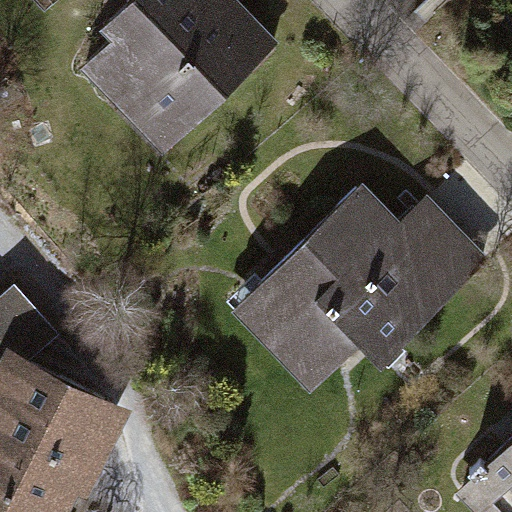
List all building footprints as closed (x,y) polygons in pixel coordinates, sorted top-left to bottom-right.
[(74,77),(158,163),(275,49),(226,0),(117,0),(121,4),(87,37),(101,51),(74,77)] [(356,189),(219,318),(299,403),(350,356),(371,378),(484,272),(418,203),(392,227),(356,189)] [(0,297),(0,367),(17,376),(55,346),(10,290),(0,297)] [(0,511),(55,511),(61,501),(80,510),(121,427),(17,376),(0,367),(0,511)] [(511,511),(511,445),(454,501),(464,511),(511,511)]
